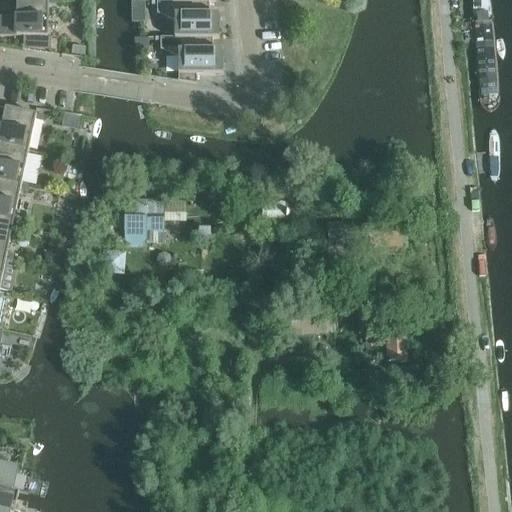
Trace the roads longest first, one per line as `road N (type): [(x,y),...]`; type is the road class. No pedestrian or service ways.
road 1 (unclassified): [(494,511),(444,0)]
road 2 (residential): [(247,0),(254,91),(248,105),(0,72)]
